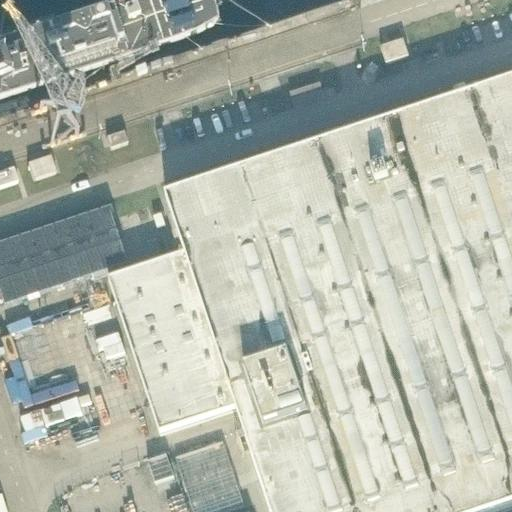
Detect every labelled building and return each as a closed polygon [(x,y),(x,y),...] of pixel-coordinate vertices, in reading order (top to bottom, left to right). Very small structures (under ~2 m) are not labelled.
[(405,42),(399,44),(393,46),(382,49),(388,66),(410,58),(405,42)] [(243,429),(253,459),(270,511),(508,511),(511,511),(511,86),(167,201),(186,258),(110,283),(161,438),(240,412),(245,428),(243,429)] [(107,141),(108,144),(111,152),(128,147),(125,135),(107,141)] [(44,162),(40,163),(29,167),(34,183),(57,176),(52,160),(44,162)] [(112,213),(0,250),(0,297),(5,313),(104,280),(131,271),(115,224),(112,213)] [(235,511),(246,509),(239,488),(225,445),(177,461),(194,511),(235,511)]
